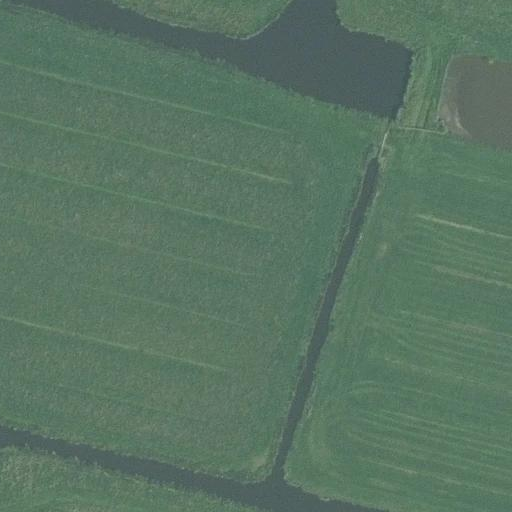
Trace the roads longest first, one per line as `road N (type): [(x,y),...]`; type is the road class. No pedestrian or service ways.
road 1 (track): [(511,469),(365,431),(343,396),(345,361),(412,149)]
road 2 (track): [(318,118),(412,149),(431,36),(504,16)]
road 3 (track): [(21,511),(51,491),(94,491),(180,511)]
